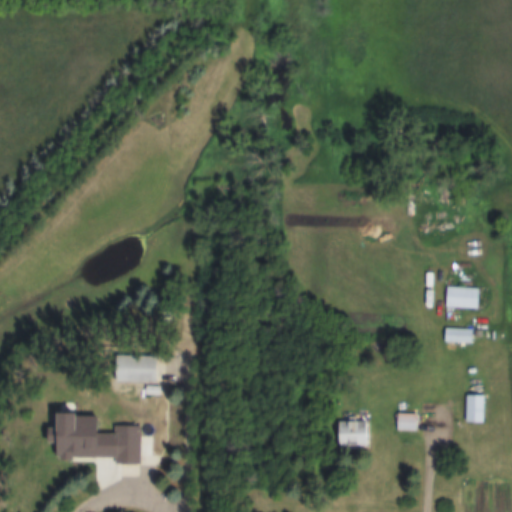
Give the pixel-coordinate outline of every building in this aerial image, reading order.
[(479,310),(479,289),(447,289),(447,310),(479,310)] [(473,330),(445,330),(445,345),(473,345),(473,330)] [(154,385),(154,359),(110,358),(110,385),(154,385)] [(466,424),(483,424),(483,397),(466,397),(466,424)] [(157,407),(138,406),(138,428),(111,428),(110,466),(137,467),(137,458),(156,459),(157,407)] [(396,433),(415,433),(415,416),(396,416),(396,433)] [(367,423),(333,423),(333,449),(367,449),(367,423)]
